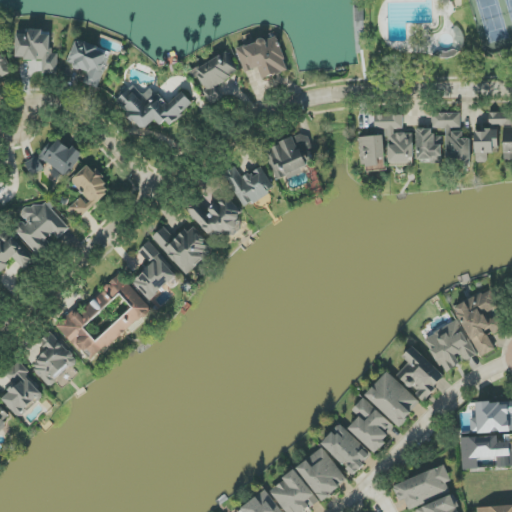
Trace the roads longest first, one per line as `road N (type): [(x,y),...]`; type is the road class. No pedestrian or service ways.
road 1 (residential): [(511,91),(322,97),(271,112),(151,191),(0,333)]
road 2 (residential): [(151,191),(64,106),(46,104),(12,122)]
road 3 (residential): [(511,362),(453,397),(373,473)]
road 4 (residential): [(373,473),(329,511),(394,505),(373,473)]
